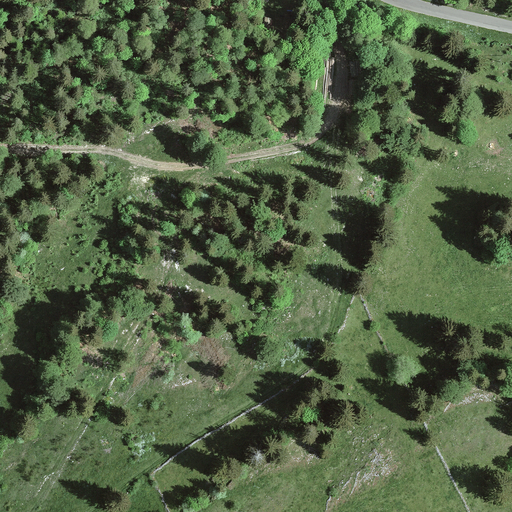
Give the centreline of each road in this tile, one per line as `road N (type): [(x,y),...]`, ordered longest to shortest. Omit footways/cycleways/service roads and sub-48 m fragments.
road 1 (track): [(330,109),(339,260),(325,342),(306,364),(176,445),(90,511)]
road 2 (track): [(331,0),(337,81),(330,109),(311,134),(274,149),(178,160),(0,142)]
road 3 (tertiary): [(511,28),(433,16),(391,0)]
